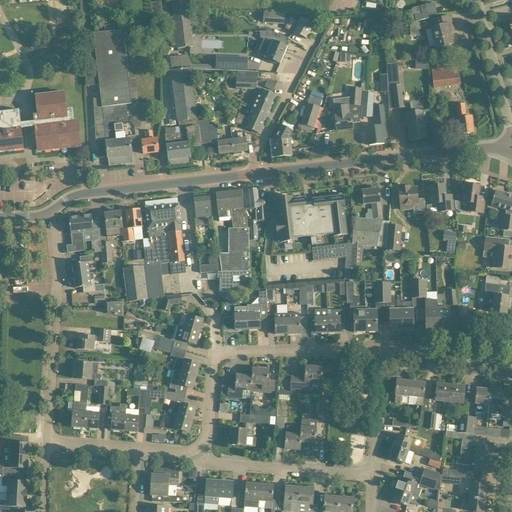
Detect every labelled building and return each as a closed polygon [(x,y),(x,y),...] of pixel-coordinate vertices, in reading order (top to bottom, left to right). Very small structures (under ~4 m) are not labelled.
[(170,0),(171,4),(173,14),(174,20),(177,48),(193,46),(190,19),(188,0),(170,0)] [(420,6),(422,15),(428,15),(437,14),(434,3),(420,6)] [(284,13),(264,12),(263,23),(284,25),(284,13)] [(428,15),(422,15),(410,15),(411,25),(419,24),(419,21),(429,18),(428,15)] [(450,16),(440,18),(432,20),(434,28),(431,28),(436,49),(452,44),(448,28),(453,27),(450,16)] [(294,33),(298,35),(307,39),(314,25),(301,18),(299,22),(291,18),(285,29),(293,33),(294,33)] [(133,164),(132,157),(130,139),(127,139),(127,137),(135,136),(134,129),(129,79),(123,31),(115,31),(110,32),(105,32),(93,33),(83,34),(86,86),(99,85),(101,98),(93,99),(95,141),(98,141),(105,140),(106,142),(98,143),(100,159),(108,158),(109,167),(109,166),(118,165),(118,166),(123,165),(123,164),(132,163),(132,164),(133,164)] [(260,32),(260,38),(264,40),(270,43),(263,56),(268,58),(267,61),(276,65),(277,62),(280,63),(280,62),(286,48),(286,49),(287,47),(285,46),(288,39),(271,31),(260,32)] [(198,127),(197,117),(191,68),(189,52),(184,53),(185,55),(170,57),(171,70),(177,121),(179,121),(179,128),(165,129),(166,135),(165,135),(168,161),(191,158),(189,147),(192,147),(192,148),(201,146),(200,145),(203,144),(200,126),(198,127)] [(339,63),(350,64),(351,54),(340,53),(339,63)] [(209,66),(209,70),(215,70),(246,72),(246,59),(216,57),(215,62),(209,62),(209,66)] [(397,62),(386,64),(388,110),(395,109),(403,108),(400,85),(397,62)] [(458,70),(448,71),(432,73),(434,87),(460,84),(458,70)] [(236,88),(256,89),(257,79),(236,78),(236,88)] [(264,87),(273,91),(278,81),(267,80),(264,87)] [(361,88),(350,88),(348,105),(360,106),(361,91),(365,92),(366,85),(361,85),(361,88)] [(248,108),(252,110),(253,110),(255,111),(256,109),(269,115),(277,96),(270,93),(270,92),(264,89),(264,90),(261,89),(259,93),(255,91),(248,108)] [(0,151),(4,151),(3,147),(13,146),(14,150),(24,149),(21,128),(34,126),(37,148),(43,147),(44,151),(43,151),(61,149),(61,145),(71,143),(71,148),(81,147),(78,121),(74,121),(72,108),(67,109),(65,92),(35,96),(37,115),(33,115),(34,122),(21,124),(19,110),(0,112),(0,151)] [(372,117),(374,93),(363,92),(361,118),(372,117)] [(310,97),(301,124),(313,128),(317,129),(323,108),(319,107),(322,100),(310,97)] [(197,105),(198,115),(206,114),(205,104),(197,105)] [(456,105),(459,125),(460,135),(474,133),(472,116),(466,117),(464,104),(456,105)] [(367,127),(368,136),(369,146),(384,144),(383,137),(386,136),(385,126),(382,105),(375,106),(377,126),(367,127)] [(334,108),(335,117),(336,131),(352,129),(351,115),(348,115),(347,106),(334,108)] [(253,110),(252,110),(248,119),(239,114),(235,123),(258,133),(261,133),(269,115),(256,109),(255,111),(253,110)] [(421,111),(405,113),(406,126),(408,125),(410,141),(426,139),(424,123),(428,123),(428,110),(421,111)] [(207,115),(197,117),(198,127),(200,126),(203,144),(218,142),(220,154),(234,153),(232,140),(226,141),(225,134),(217,135),(216,125),(209,125),(207,115)] [(291,131),(282,125),(273,141),(272,141),(274,158),(292,156),(291,145),(290,139),(287,139),(291,131)] [(142,141),(142,144),(143,154),(158,153),(157,143),(157,138),(153,139),(152,131),(145,132),(146,140),(142,141)] [(238,139),(232,140),(234,153),(247,151),(245,133),(237,134),(238,139)] [(429,195),(430,205),(431,205),(431,206),(427,206),(428,215),(430,215),(432,216),(436,215),(438,214),(439,214),(439,213),(454,211),(452,195),(446,196),(444,184),(441,185),(439,183),(435,184),(434,186),(430,186),(431,195),(429,195)] [(462,193),(461,202),(469,203),(468,212),(483,214),(483,208),(485,198),(478,197),(480,186),(476,185),(475,183),(471,183),(469,184),(466,184),(465,193),(462,193)] [(398,189),(398,191),(399,195),(398,195),(397,197),(397,198),(398,200),(398,201),(400,201),(400,206),(413,205),(414,207),(413,207),(414,215),(426,214),(424,199),(417,200),(416,188),(413,188),(410,188),(410,187),(400,188),(400,189),(398,189)] [(242,189),(216,192),(216,194),(217,202),(218,210),(219,222),(232,221),(233,229),(228,229),(228,255),(219,255),(220,265),(221,272),(228,272),(249,272),(249,248),(249,241),(248,221),(248,218),(243,208),(243,199),(242,189)] [(257,189),(248,190),(250,200),(251,209),(256,208),(257,210),(255,211),(255,221),(260,221),(266,221),(265,202),(264,199),(258,199),(257,189)] [(352,243),(350,268),(361,269),(363,246),(376,247),(387,249),(389,226),(389,222),(382,221),(382,220),(378,189),(362,191),(363,201),(364,205),(371,204),(373,219),(353,218),(353,223),(352,243)] [(511,195),(496,191),(493,200),(491,206),(506,210),(505,216),(502,215),(501,231),(504,231),(503,237),(511,238),(511,195)] [(209,195),(193,196),(194,203),(194,206),(196,218),(196,219),(206,218),(212,217),(211,209),(210,204),(209,194),(209,195)] [(297,238),(308,237),(310,237),(311,246),(316,245),(315,236),(333,234),(334,237),(346,235),(343,209),(345,209),(343,196),(342,196),(341,194),(312,197),(313,202),(305,203),(305,198),(292,200),(292,197),(275,199),(277,220),(275,221),(277,238),(279,237),(280,243),(297,241),(297,238)] [(162,264),(170,263),(171,275),(185,273),(184,262),(178,205),(146,209),(148,228),(150,248),(144,249),(145,254),(145,260),(146,265),(161,263),(162,264)] [(142,234),(140,219),(139,210),(126,211),(128,228),(122,229),(124,242),(134,240),(134,235),(142,234)] [(107,235),(107,237),(122,235),(122,233),(121,227),(122,227),(120,212),(105,214),(107,229),(106,229),(107,235)] [(80,217),(83,236),(91,235),(92,250),(94,249),(95,253),(101,252),(101,243),(100,228),(94,229),(92,215),(80,217)] [(83,236),(80,217),(69,218),(69,222),(67,222),(68,230),(70,230),(71,234),(74,233),(75,246),(77,246),(78,252),(85,251),(83,236)] [(255,221),(248,221),(249,241),(258,240),(257,231),(260,231),(260,221),(255,221)] [(387,250),(399,251),(401,227),(389,226),(387,249),(387,250)] [(443,240),(448,241),(455,242),(456,234),(449,233),(444,232),(443,240)] [(492,268),(500,269),(510,270),(511,256),(511,247),(508,247),(509,240),(485,237),(484,249),(494,250),(492,268)] [(459,242),(458,249),(465,250),(466,243),(459,242)] [(111,243),(101,243),(101,252),(102,263),(112,263),(111,243)] [(350,268),(351,243),(317,247),(312,248),(313,261),(345,258),(344,280),(349,280),(349,279),(350,268)] [(133,261),(145,260),(145,254),(142,254),(142,251),(133,251),(133,261)] [(73,276),(93,274),(93,273),(89,274),(87,263),(92,262),(92,256),(80,257),(80,263),(72,265),(73,276)] [(139,301),(148,300),(164,298),(162,276),(171,275),(170,263),(162,264),(161,263),(146,265),(146,266),(126,268),(123,269),(128,302),(139,301)] [(220,265),(199,267),(200,274),(221,272),(220,265)] [(221,272),(221,293),(233,292),(249,291),(249,272),(228,272),(221,272)] [(93,274),(73,276),(75,288),(83,287),(84,293),(95,292),(93,274)] [(374,304),(383,303),(383,283),(383,279),(374,279),(374,304)] [(365,311),(358,311),(357,304),(359,304),(359,296),(354,296),(353,282),(346,283),(346,288),(347,304),(350,304),(350,307),(350,314),(353,314),(354,332),(356,332),(357,334),(362,333),(363,332),(366,332),(365,311)] [(383,283),(383,303),(396,303),(396,307),(394,310),(389,310),(390,331),(393,331),(393,332),(394,333),(396,333),(398,333),(399,332),(399,331),(402,331),(401,299),(396,299),(396,300),(391,297),(390,283),(383,283)] [(483,310),(492,311),(492,313),(507,315),(509,297),(498,296),(499,285),(486,284),(484,297),(485,297),(483,310)] [(443,309),(437,309),(438,331),(447,331),(447,330),(450,330),(449,320),(449,306),(457,306),(455,287),(447,288),(448,291),(447,291),(448,301),(443,301),(443,309)] [(181,295),(167,297),(163,309),(169,311),(171,305),(182,303),(181,295)] [(401,299),(402,331),(404,331),(404,332),(405,332),(406,333),(408,333),(409,333),(410,332),(411,332),(411,331),(414,331),(413,303),(401,303),(401,299)] [(106,314),(116,316),(124,317),(123,300),(115,301),(105,302),(106,314)] [(438,331),(437,309),(437,301),(425,301),(426,330),(428,330),(428,331),(435,331),(434,330),(437,330),(437,331),(438,331)] [(247,305),(247,315),(247,330),(260,329),(260,323),(267,323),(267,305),(247,305)] [(365,307),(365,311),(366,332),(369,332),(369,333),(374,333),(375,332),(377,332),(377,310),(365,311),(365,306),(365,307)] [(328,333),(327,318),(327,310),(314,310),(315,317),(309,318),(309,325),(315,325),(315,333),(328,333)] [(333,318),(327,318),(328,333),(340,332),(340,322),(345,322),(344,310),(333,311),(333,318)] [(124,318),(129,321),(132,315),(127,312),(124,318)] [(299,313),(287,314),(288,334),(300,334),(300,324),(299,319),(299,313)] [(182,314),(178,327),(185,328),(199,333),(203,320),(189,316),(182,314)] [(288,334),(287,314),(275,314),(275,325),(275,335),(288,334)] [(247,330),(247,315),(235,315),(235,330),(247,330)] [(137,337),(142,338),(173,347),(176,339),(195,345),(196,344),(197,344),(199,343),(200,339),(199,338),(198,337),(199,333),(185,328),(178,327),(175,325),(170,340),(139,331),(137,337)] [(77,350),(86,351),(94,351),(95,342),(110,343),(110,335),(111,331),(100,330),(99,337),(85,336),(85,334),(78,334),(77,350)] [(173,347),(142,338),(139,350),(150,354),(152,348),(171,354),(173,347)] [(177,358),(174,370),(196,377),(199,364),(186,360),(186,361),(177,358)] [(76,362),(75,379),(84,380),(94,381),(94,386),(102,387),(107,388),(108,381),(100,380),(101,375),(97,374),(98,364),(92,364),(86,363),(76,362)] [(291,389),(291,396),(298,396),(298,389),(309,390),(309,382),(322,383),(322,368),(305,367),(305,378),(291,377),(291,389)] [(252,384),(253,369),(252,369),(252,376),(236,375),(236,386),(229,386),(228,398),(237,398),(250,399),(251,392),(252,384)] [(268,370),(253,369),(252,384),(251,392),(262,393),(274,394),(274,392),(275,382),(268,381),(268,370)] [(196,377),(174,370),(174,371),(169,388),(176,390),(178,385),(192,389),(196,377)] [(409,397),(411,381),(397,380),(395,395),(395,403),(400,404),(401,396),(409,397)] [(140,389),(139,390),(147,391),(153,391),(154,385),(148,384),(148,382),(135,381),(134,389),(140,389)] [(426,429),(428,413),(429,400),(423,399),(425,383),(411,381),(409,397),(417,398),(416,405),(422,406),(421,413),(420,425),(406,424),(406,427),(426,429)] [(443,409),(448,410),(451,386),(437,384),(435,400),(444,401),(443,409)] [(73,412),(72,427),(85,428),(87,403),(87,401),(88,386),(85,386),(75,385),(75,392),(81,392),(80,403),(74,402),(73,412)] [(451,386),(448,410),(454,410),(455,402),(463,403),(464,397),(465,387),(451,386)] [(474,413),(488,414),(491,390),(477,389),(476,398),(475,404),(474,413)] [(139,390),(138,408),(145,408),(147,391),(139,390)] [(491,390),(488,414),(502,416),(503,407),(505,391),(491,390)] [(147,391),(145,408),(151,408),(151,398),(164,399),(165,392),(153,391),(147,391)] [(320,416),(328,416),(330,399),(322,398),(320,416)] [(276,417),(285,418),(286,401),(277,400),(277,407),(276,417)] [(175,402),(172,414),(178,416),(192,420),(196,408),(175,402)] [(87,403),(85,428),(97,429),(99,414),(86,413),(87,403)] [(111,430),(124,431),(125,416),(126,409),(127,405),(120,404),(119,408),(110,407),(110,416),(113,416),(111,430)] [(266,416),(276,417),(277,407),(270,407),(266,411),(266,416)] [(125,416),(124,431),(137,432),(138,417),(138,410),(126,409),(125,416)] [(428,413),(426,429),(433,430),(435,414),(428,413)] [(192,420),(178,416),(172,414),(168,426),(174,428),(189,433),(192,420)] [(270,425),(275,425),(276,417),(240,415),(240,423),(246,423),(246,430),(231,429),(230,445),(245,446),(246,437),(252,438),(253,424),(270,425)] [(447,425),(447,432),(465,434),(467,418),(459,417),(458,426),(447,425)] [(402,427),(406,427),(406,424),(407,420),(393,418),(392,426),(402,427)] [(475,419),(467,418),(465,434),(473,434),(475,419)] [(285,449),(300,450),(302,419),(301,435),(293,434),(293,426),(287,426),(285,449)] [(302,419),(300,450),(300,443),(315,444),(317,421),(308,420),(302,419)] [(486,436),(489,436),(500,437),(500,429),(490,428),(487,428),(486,436)] [(473,434),(465,434),(447,432),(446,431),(445,437),(466,440),(473,440),(473,434)] [(170,439),(176,443),(179,436),(174,433),(170,439)] [(398,434),(394,446),(414,454),(414,453),(417,454),(419,448),(419,449),(420,447),(414,445),(415,440),(412,439),(407,438),(398,434)] [(0,453),(0,455),(27,457),(28,452),(29,452),(30,444),(17,443),(18,436),(0,435),(0,444),(2,445),(0,453)] [(461,451),(460,457),(468,458),(472,459),(492,461),(493,448),(477,446),(469,445),(469,452),(461,451)] [(414,454),(394,446),(389,459),(403,464),(404,462),(410,465),(414,454)] [(419,448),(417,454),(434,460),(436,454),(419,449),(419,448)] [(0,455),(0,464),(3,464),(2,474),(15,475),(16,469),(28,469),(29,461),(27,461),(27,457),(0,455)] [(468,458),(460,457),(457,457),(456,457),(455,457),(454,458),(454,459),(453,459),(453,460),(453,461),(453,462),(454,463),(454,464),(456,464),(469,466),(472,463),(475,464),(474,472),(491,474),(492,461),(472,459),(468,458)] [(428,465),(439,469),(442,463),(430,459),(428,465)] [(151,474),(151,485),(176,486),(178,486),(179,470),(165,469),(164,475),(151,474)] [(424,469),(422,477),(437,483),(439,475),(424,469)] [(442,469),(441,475),(460,477),(461,471),(442,469)] [(7,487),(7,494),(27,495),(27,490),(26,489),(26,482),(15,482),(15,475),(2,474),(2,487),(7,487)] [(460,477),(441,475),(440,484),(460,486),(460,483),(460,477)] [(422,477),(419,484),(421,485),(436,490),(439,491),(440,484),(438,483),(437,483),(422,477)] [(411,495),(419,497),(421,490),(414,487),(415,483),(401,478),(400,482),(398,481),(395,489),(397,490),(411,495)] [(204,504),(218,505),(218,498),(220,482),(206,481),(204,504)] [(218,498),(218,505),(232,506),(234,483),(220,482),(218,498)] [(243,510),(238,509),(237,511),(257,511),(258,500),(260,485),(246,484),(243,510)] [(176,486),(151,485),(150,496),(163,496),(162,502),(182,503),(183,497),(175,497),(176,486)] [(273,486),(260,485),(258,500),(266,501),(265,509),(272,509),(273,486)] [(466,494),(466,498),(486,500),(487,487),(470,485),(469,494),(466,494)] [(296,511),(297,503),(298,503),(300,488),(286,487),(284,510),(287,511),(286,511),(296,511)] [(300,488),(298,503),(297,511),(311,511),(314,489),(300,488)] [(411,495),(397,490),(393,502),(407,507),(408,503),(418,506),(419,504),(424,506),(426,500),(420,498),(419,497),(411,495)] [(0,501),(0,511),(13,511),(14,507),(25,508),(25,500),(27,501),(27,495),(7,494),(7,501),(0,501)] [(323,511),(337,511),(339,498),(325,497),(323,511)] [(339,498),(337,511),(352,511),(353,499),(339,498)] [(484,511),(486,500),(466,498),(466,502),(468,503),(468,511),(473,511),(484,511)] [(438,502),(430,500),(427,507),(437,510),(438,502)]
